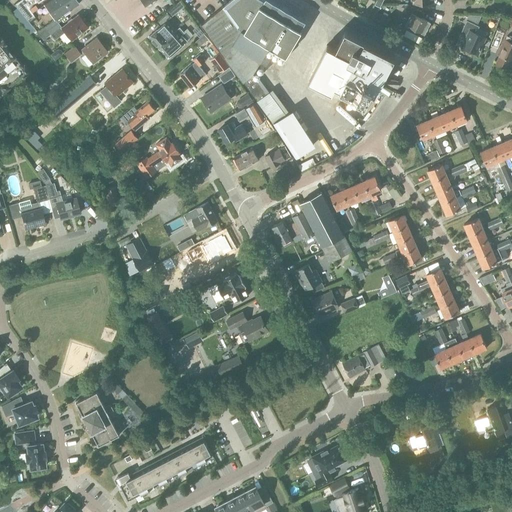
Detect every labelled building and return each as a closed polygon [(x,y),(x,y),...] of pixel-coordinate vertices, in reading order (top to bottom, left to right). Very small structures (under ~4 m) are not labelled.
[(78,3),(75,0),(22,0),(15,6),(38,34),(46,28),(46,29),(53,23),(53,24),(56,22),(57,22),(63,17),(62,15),(78,3)] [(252,74),(270,45),(285,54),(305,20),(271,0),(230,0),(200,24),(224,56),(232,66),(238,74),(257,100),(267,93),(252,74)] [(408,4),(398,3),(398,6),(405,6),(407,7),(402,15),(409,19),(406,24),(424,33),(430,22),(419,16),(421,11),(408,4)] [(85,20),(83,20),(78,15),(60,30),(58,28),(60,26),(57,22),(56,22),(53,24),(53,23),(46,29),(46,28),(38,34),(40,35),(43,40),(50,34),(54,40),(64,32),(71,40),(80,33),(82,33),(85,30),(86,28),(88,27),(87,26),(87,24),(85,20)] [(159,27),(149,36),(159,48),(160,48),(170,39),(168,37),(180,27),(175,30),(167,20),(159,27)] [(479,26),(467,20),(460,36),(465,38),(462,46),(478,53),(485,37),(476,33),(479,26)] [(170,39),(160,48),(167,57),(193,34),(188,28),(184,32),(180,27),(168,37),(170,39)] [(327,44),(310,79),(332,90),(335,84),(341,87),(366,100),(372,87),(376,88),(380,80),(379,79),(375,79),(371,77),(376,68),(384,72),(393,55),(385,51),(345,31),(340,40),(334,37),(329,45),(327,44)] [(206,41),(210,40),(204,34),(200,38),(204,42),(206,41)] [(499,55),(496,62),(507,67),(511,57),(511,37),(507,35),(505,39),(498,54),(499,55)] [(0,90),(2,94),(9,88),(8,87),(22,76),(22,77),(29,72),(24,66),(23,67),(13,55),(12,55),(4,45),(5,44),(0,37),(0,90)] [(74,45),(64,53),(71,62),(81,55),(82,56),(85,53),(92,63),(107,52),(96,38),(82,49),(79,51),(74,45)] [(212,60),(221,72),(229,66),(220,53),(212,60)] [(189,66),(189,67),(180,74),(190,86),(199,80),(206,74),(200,66),(206,60),(201,54),(194,59),(195,61),(189,66)] [(236,76),(230,67),(219,75),(225,84),(236,76)] [(105,84),(99,89),(109,100),(115,95),(115,96),(132,82),(121,68),(104,83),(105,84)] [(89,75),(63,97),(71,106),(96,84),(89,75)] [(221,84),(202,97),(211,111),(230,98),(221,84)] [(249,93),(238,101),(237,104),(239,107),(243,107),(253,100),(249,93)] [(135,105),(120,118),(127,126),(130,123),(135,129),(149,117),(147,115),(155,109),(148,100),(138,109),(135,105)] [(256,101),(245,108),(255,125),(267,118),(256,101)] [(450,110),(456,124),(467,119),(461,106),(450,110)] [(245,125),(250,123),(244,107),(232,111),(233,116),(241,113),(245,125)] [(445,128),(456,124),(450,110),(439,115),(445,128)] [(286,115),(274,123),(296,157),(313,146),(312,145),(291,113),(291,112),(286,115)] [(434,133),(445,128),(439,115),(429,120),(434,133)] [(423,138),(434,133),(429,120),(418,124),(423,138)] [(232,121),(219,129),(226,142),(234,137),(236,140),(247,133),(242,124),(235,128),(232,121)] [(253,127),(259,137),(265,133),(259,123),(253,127)] [(45,138),(42,134),(34,127),(26,135),(37,146),(45,138)] [(455,131),(458,140),(466,136),(462,128),(455,131)] [(130,130),(115,143),(122,151),(137,138),(130,130)] [(466,136),(458,140),(462,148),(469,145),(466,136)] [(136,163),(146,178),(156,171),(152,164),(163,157),(166,161),(168,160),(171,165),(181,158),(178,153),(180,152),(173,142),(171,143),(167,137),(155,145),(159,151),(148,159),(146,156),(136,163)] [(441,138),(434,141),(437,148),(444,145),(441,138)] [(511,138),(503,142),(509,155),(511,154),(511,138)] [(500,166),(504,164),(506,163),(504,158),(509,155),(503,142),(492,147),(498,160),(500,166)] [(444,145),(437,148),(440,155),(447,151),(444,145)] [(286,146),(266,157),(272,168),(281,163),(292,156),(286,146)] [(258,159),(252,147),(234,156),(241,169),(258,159)] [(507,172),(504,164),(500,166),(498,160),(492,147),(481,151),(487,165),(492,162),(495,168),(497,167),(500,175),(507,172)] [(115,163),(103,168),(107,176),(119,172),(115,163)] [(464,163),(457,166),(458,170),(460,173),(467,170),(464,163)] [(428,170),(433,181),(446,175),(452,173),(453,176),(460,173),(458,170),(457,166),(450,169),(450,167),(444,170),(441,164),(428,170)] [(511,187),(511,183),(507,172),(500,175),(507,190),(511,187)] [(109,181),(111,187),(105,189),(111,204),(123,200),(117,184),(117,183),(123,181),(119,173),(112,175),(114,179),(109,181)] [(43,176),(45,185),(49,199),(58,196),(54,182),(53,182),(52,178),(48,175),(43,176)] [(446,175),(433,181),(437,192),(451,186),(446,175)] [(375,176),(364,181),(370,194),(372,201),(376,199),(377,199),(377,197),(375,192),(381,190),(375,176)] [(359,199),(370,194),(364,181),(353,185),(359,199)] [(37,202),(49,199),(45,185),(33,188),(37,202)] [(348,204),(359,199),(353,185),(342,190),(348,204)] [(473,185),(466,188),(469,195),(477,192),(476,191),(474,186),(473,185)] [(437,192),(442,202),(455,197),(461,194),(462,194),(460,191),(459,189),(453,192),(451,186),(437,192)] [(462,194),(461,194),(462,198),(469,195),(466,188),(460,191),(462,194)] [(337,209),(348,204),(342,190),(331,195),(337,209)] [(321,191),(299,202),(303,210),(315,232),(322,245),(344,233),(343,233),(336,220),(321,191)] [(75,198),(64,201),(62,195),(49,199),(52,209),(57,207),(60,218),(79,213),(75,198)] [(455,197),(442,202),(447,213),(460,208),(455,197)] [(372,201),(369,202),(372,209),(380,206),(377,199),(376,199),(372,201)] [(18,202),(8,205),(12,218),(22,216),(25,228),(44,222),(40,207),(39,202),(31,204),(32,206),(20,209),(18,202)] [(207,202),(184,214),(187,220),(191,217),(192,219),(198,230),(201,229),(206,225),(207,226),(217,220),(207,202)] [(380,206),(383,212),(392,208),(390,202),(380,206)] [(466,206),(469,212),(479,208),(476,202),(466,206)] [(380,206),(372,209),(375,216),(382,213),(380,206)] [(354,208),(347,211),(350,218),(357,215),(354,208)] [(304,238),(315,232),(303,210),(292,216),(295,222),(290,225),(289,224),(286,225),(283,220),(271,227),(280,243),(292,237),(295,242),(303,237),(304,238)] [(394,231),(407,225),(402,214),(389,220),(394,231)] [(357,215),(350,218),(352,224),(360,221),(357,215)] [(343,233),(349,230),(347,224),(343,217),(336,220),(343,233)] [(501,217),(494,220),(497,227),(504,224),(501,217)] [(469,235),(483,229),(478,218),(464,223),(469,235)] [(487,223),(490,230),(497,227),(494,220),(487,223)] [(399,242),(412,236),(407,225),(394,231),(399,242)] [(474,245),(487,239),(483,229),(469,235),(474,245)] [(380,233),(383,240),(391,237),(388,230),(380,233)] [(344,233),(322,245),(330,260),(351,248),(344,233)] [(383,240),(380,233),(373,236),(376,243),(383,240)] [(203,243),(187,251),(192,261),(199,258),(208,253),(212,261),(212,262),(227,254),(226,253),(232,249),(225,234),(218,238),(217,236),(208,241),(209,242),(204,245),(203,243)] [(402,249),(396,251),(396,252),(397,255),(403,252),(416,247),(412,236),(399,242),(402,249)] [(154,264),(147,250),(146,250),(140,238),(127,245),(133,257),(140,271),(154,264)] [(487,239),(474,245),(479,256),(492,250),(487,239)] [(511,244),(510,239),(502,242),(505,249),(511,245),(511,244)] [(187,248),(184,242),(178,246),(181,251),(187,248)] [(492,250),(479,256),(484,267),(509,256),(505,249),(502,242),(497,244),(498,248),(492,250)] [(361,246),(355,249),(358,255),(364,253),(361,246)] [(416,247),(403,252),(408,263),(421,258),(416,247)] [(390,255),(393,262),(399,259),(396,252),(390,255)] [(383,258),(386,265),(393,262),(390,255),(383,258)] [(171,258),(162,262),(167,272),(176,267),(171,258)] [(312,271),(308,264),(294,271),(299,280),(300,281),(302,282),(302,283),(305,289),(307,288),(310,293),(314,291),(315,293),(325,287),(316,269),(312,271)] [(445,279),(440,268),(427,274),(430,280),(424,283),(424,284),(412,290),(413,293),(445,279)] [(508,305),(511,303),(511,283),(511,282),(511,281),(508,275),(505,268),(503,269),(508,283),(507,283),(508,286),(501,289),(508,305)] [(322,271),(326,281),(331,279),(327,269),(322,271)] [(225,282),(218,286),(224,297),(231,293),(235,301),(248,294),(244,286),(246,286),(240,274),(238,275),(237,272),(223,279),(225,282)] [(399,288),(410,282),(407,275),(396,280),(399,288)] [(449,289),(445,279),(413,293),(415,297),(428,291),(428,292),(434,289),(436,295),(449,289)] [(380,298),(390,294),(387,288),(378,292),(380,298)] [(158,289),(142,297),(147,307),(163,299),(158,289)] [(441,305),(454,300),(449,289),(436,295),(441,305)] [(331,291),(311,299),(318,315),(338,307),(331,291)] [(345,313),(359,307),(355,297),(341,303),(345,313)] [(454,300),(441,305),(446,316),(459,310),(454,300)] [(404,304),(391,310),(395,317),(407,311),(404,304)] [(179,305),(166,311),(171,321),(184,315),(179,305)] [(223,305),(209,312),(213,320),(227,313),(223,305)] [(435,305),(428,308),(431,315),(438,312),(435,305)] [(469,305),(461,308),(463,313),(471,310),(469,305)] [(345,325),(337,328),(344,341),(364,331),(361,324),(368,321),(360,308),(341,318),(345,325)] [(428,308),(421,311),(424,318),(431,315),(428,308)] [(243,310),(226,319),(231,329),(242,323),(246,330),(240,334),(244,342),(250,339),(267,330),(260,316),(248,322),(243,310)] [(157,312),(148,316),(156,333),(165,329),(157,312)] [(458,322),(461,328),(468,325),(465,319),(458,322)] [(413,323),(401,329),(404,335),(416,329),(413,323)] [(468,325),(461,328),(464,333),(467,333),(470,330),(468,325)] [(436,339),(438,338),(445,335),(442,328),(433,331),(436,339)] [(197,330),(183,337),(186,343),(200,336),(197,330)] [(469,338),(475,352),(487,347),(481,333),(469,338)] [(438,338),(440,344),(443,343),(447,340),(445,335),(438,338)] [(444,343),(446,348),(452,362),(464,357),(458,343),(455,338),(444,343)] [(464,357),(475,352),(469,338),(458,343),(464,357)] [(358,355),(358,354),(343,362),(350,377),(365,369),(364,367),(370,365),(371,366),(386,358),(378,343),(363,351),(363,352),(358,355)] [(440,367),(452,362),(446,348),(435,353),(440,367)] [(239,354),(217,365),(223,377),(225,375),(227,378),(234,375),(232,372),(245,366),(239,354)] [(22,383),(13,369),(3,375),(0,370),(0,368),(1,368),(1,367),(0,368),(0,387),(1,387),(8,397),(7,398),(19,392),(18,392),(17,392),(16,390),(21,386),(20,385),(22,383)] [(79,414),(85,425),(114,410),(111,404),(105,407),(97,391),(84,398),(83,396),(75,400),(76,403),(77,406),(78,408),(80,410),(82,413),(79,414)] [(123,399),(131,407),(136,403),(128,394),(123,399)] [(18,405),(15,398),(1,406),(5,416),(14,413),(18,424),(24,421),(25,424),(34,420),(33,418),(37,416),(35,412),(37,411),(35,404),(32,405),(31,401),(18,405)] [(487,409),(490,416),(475,421),(480,433),(494,427),(496,433),(505,431),(507,437),(511,435),(511,422),(508,412),(499,415),(496,406),(487,409)] [(85,425),(90,436),(93,434),(95,438),(93,438),(98,447),(106,443),(105,442),(119,434),(111,418),(117,416),(114,410),(85,425)] [(391,419),(372,426),(376,438),(396,431),(391,419)] [(440,445),(444,444),(437,425),(436,425),(437,427),(432,429),(429,422),(421,425),(423,432),(409,437),(413,449),(425,445),(433,465),(446,460),(440,445)] [(34,431),(17,433),(18,442),(29,441),(29,445),(28,445),(29,452),(26,452),(28,461),(31,461),(32,468),(34,467),(35,470),(42,469),(42,466),(45,466),(44,459),(46,458),(44,450),(42,451),(41,443),(33,444),(33,440),(36,440),(34,431)] [(119,476),(116,478),(128,501),(213,456),(203,436),(120,479),(119,476)] [(318,453),(319,455),(313,458),(318,469),(313,472),(317,479),(315,480),(319,487),(333,480),(329,472),(331,471),(329,468),(345,459),(338,445),(330,450),(329,448),(318,453)] [(344,477),(330,485),(335,495),(336,495),(337,498),(340,508),(341,511),(364,511),(366,511),(363,502),(364,502),(362,496),(361,496),(359,487),(350,490),(349,488),(349,487),(344,477)] [(256,486),(245,491),(256,511),(258,511),(267,508),(266,505),(272,502),(266,489),(259,492),(256,486)] [(256,511),(245,491),(236,496),(243,511),(247,511),(250,511),(256,511)] [(243,511),(236,496),(226,501),(231,511),(243,511)] [(218,511),(231,511),(226,501),(216,507),(218,511)] [(75,511),(74,511),(75,509),(68,503),(67,504),(65,502),(59,509),(58,507),(53,511),(75,511)]
